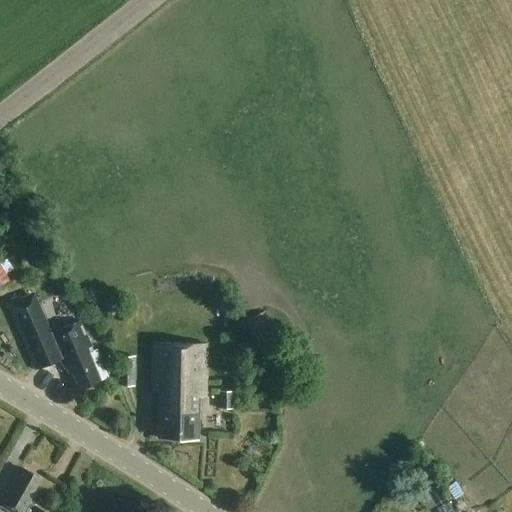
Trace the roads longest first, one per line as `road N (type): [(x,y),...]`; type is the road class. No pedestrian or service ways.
road 1 (tertiary): [(205,511),(0,385)]
road 2 (tertiary): [(0,120),(150,0)]
